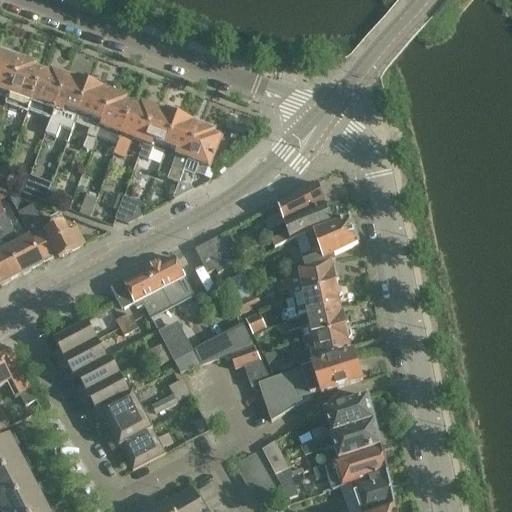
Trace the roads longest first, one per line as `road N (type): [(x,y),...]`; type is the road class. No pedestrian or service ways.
road 1 (residential): [(444,511),(377,174),(360,144),(321,116)]
road 2 (tertiary): [(10,317),(237,200),(283,167),(321,116)]
road 3 (residential): [(321,116),(26,0)]
road 4 (residential): [(111,496),(10,317)]
road 5 (tertiary): [(421,0),(321,116)]
